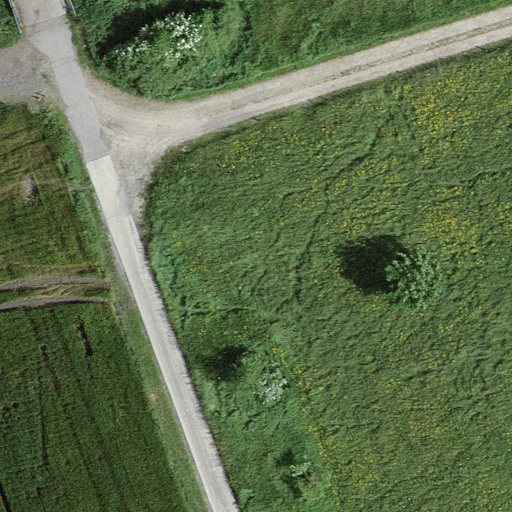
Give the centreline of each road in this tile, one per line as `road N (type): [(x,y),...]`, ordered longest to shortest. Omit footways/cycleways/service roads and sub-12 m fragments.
road 1 (track): [(31,0),(102,155),(231,511)]
road 2 (track): [(102,155),(511,28)]
